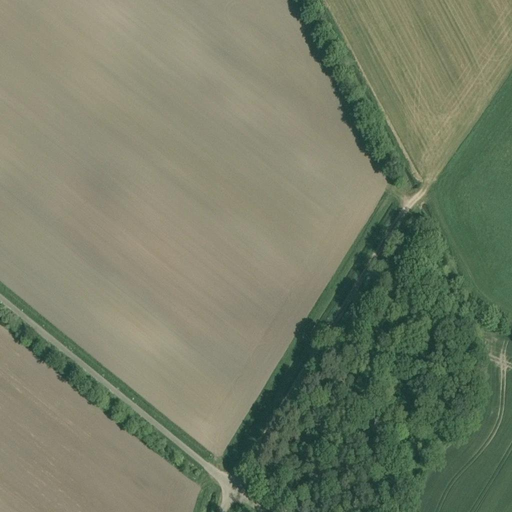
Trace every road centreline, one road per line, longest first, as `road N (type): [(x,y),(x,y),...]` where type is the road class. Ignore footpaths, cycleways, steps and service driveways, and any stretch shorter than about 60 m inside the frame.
road 1 (track): [(230,488),(430,178)]
road 2 (residential): [(230,488),(0,299)]
